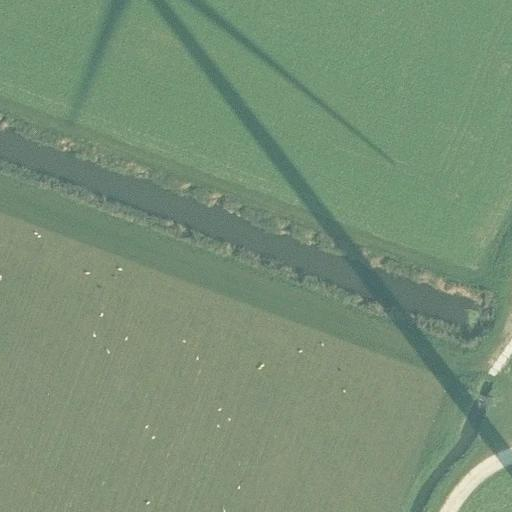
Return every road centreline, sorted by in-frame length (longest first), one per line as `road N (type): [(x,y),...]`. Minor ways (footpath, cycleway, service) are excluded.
road 1 (track): [(511,359),(509,343),(488,360),(453,360),(0,194)]
road 2 (track): [(444,511),(485,457),(511,398)]
